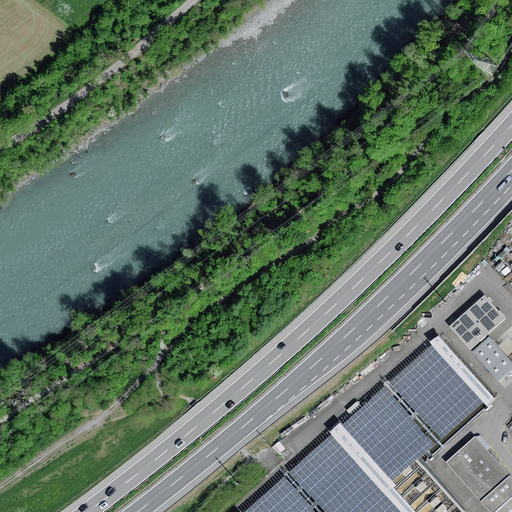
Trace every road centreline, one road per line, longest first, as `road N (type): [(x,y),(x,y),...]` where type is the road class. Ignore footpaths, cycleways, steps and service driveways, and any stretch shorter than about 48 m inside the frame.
road 1 (track): [(0,421),(280,232),(505,0)]
road 2 (motorway): [(511,126),(294,342),(88,511)]
road 3 (motorway): [(135,511),(326,354),(511,170)]
road 4 (track): [(192,0),(0,150)]
